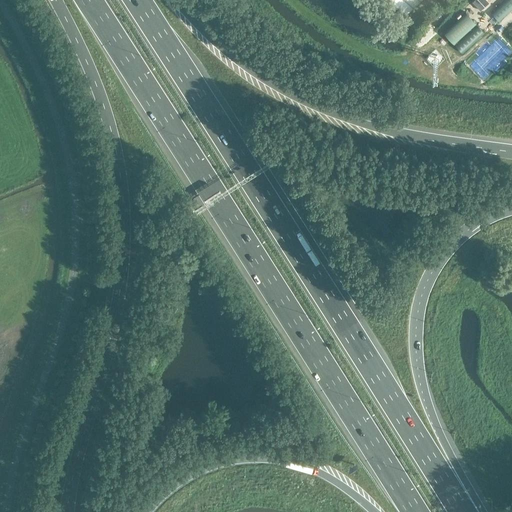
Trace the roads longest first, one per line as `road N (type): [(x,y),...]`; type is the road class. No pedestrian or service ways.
road 1 (motorway): [(461,511),(134,0)]
road 2 (motorway): [(89,0),(414,511)]
road 3 (motorway): [(53,0),(93,81),(124,195),(118,307),(67,511)]
road 4 (motorway): [(511,152),(365,125),(301,99),(222,51),(174,0)]
road 5 (motorway): [(465,511),(418,377),(419,305),(446,247),(484,217),(511,208)]
road 6 (motorway): [(145,511),(177,481),(254,459),(323,474),(374,511)]
